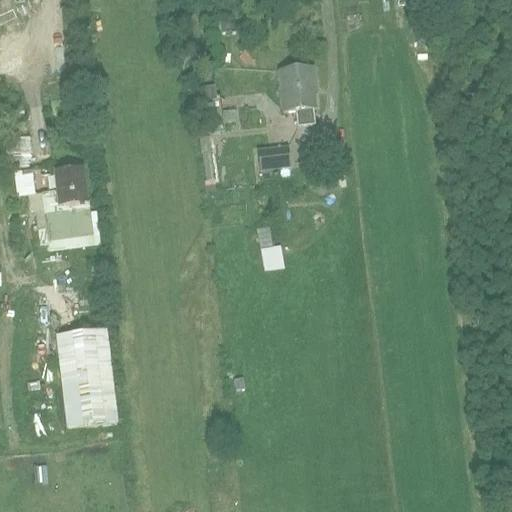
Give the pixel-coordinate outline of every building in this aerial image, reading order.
[(314,91),(317,91),(314,69),(279,73),(284,115),(296,113),(298,129),(315,127),(313,112),(317,111),(314,91)] [(220,98),(205,100),(199,101),(203,136),(223,134),(220,98)] [(201,156),(212,155),(209,138),(199,140),(201,156)] [(257,153),(260,174),(291,170),(289,149),(257,153)] [(16,171),(17,194),(36,193),(34,170),(16,171)] [(51,252),(92,247),(83,170),(55,174),(57,195),(44,197),(48,230),(42,231),(44,247),(50,246),(51,252)] [(57,339),(59,364),(66,430),(102,427),(102,425),(116,423),(109,359),(106,333),(57,339)]
